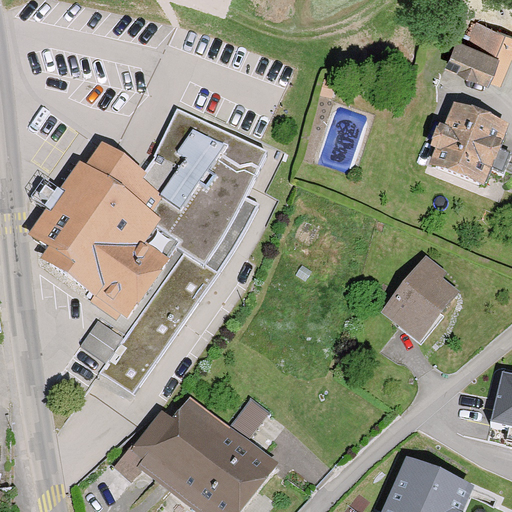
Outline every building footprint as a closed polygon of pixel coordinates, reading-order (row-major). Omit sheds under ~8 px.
[(489,78),(507,37),(481,25),(463,66),(489,78)] [(248,200),(268,157),(177,114),(144,181),(102,153),(38,240),(59,258),(50,264),(137,329),(103,375),(136,398),(259,208),(248,200)] [(502,136),(457,118),(437,168),(482,186),(502,136)] [(426,334),(454,297),(420,271),(392,307),(426,334)] [(511,378),(499,375),(485,435),(511,441),(511,378)] [(162,424),(132,469),(188,511),(247,511),(280,470),(267,460),(286,430),(210,379),(174,432),(162,424)] [(468,511),(476,496),(408,465),(386,511),(468,511)] [(0,511),(4,511),(8,506),(0,500),(0,511)]
